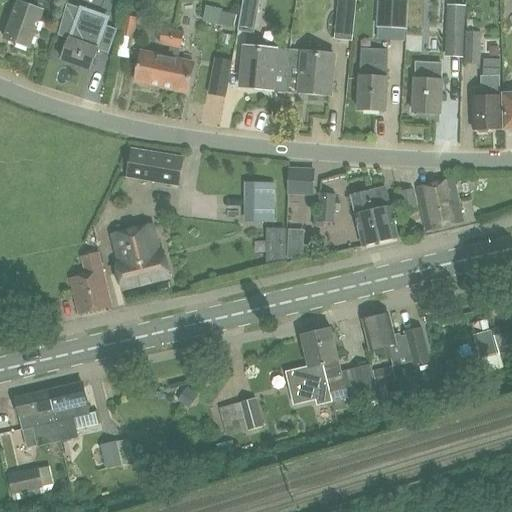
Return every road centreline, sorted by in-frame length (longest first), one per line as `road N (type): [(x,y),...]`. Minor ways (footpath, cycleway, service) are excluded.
road 1 (secondary): [(0,370),(511,247)]
road 2 (unclassified): [(511,158),(321,153),(179,136),(88,117),(0,86)]
